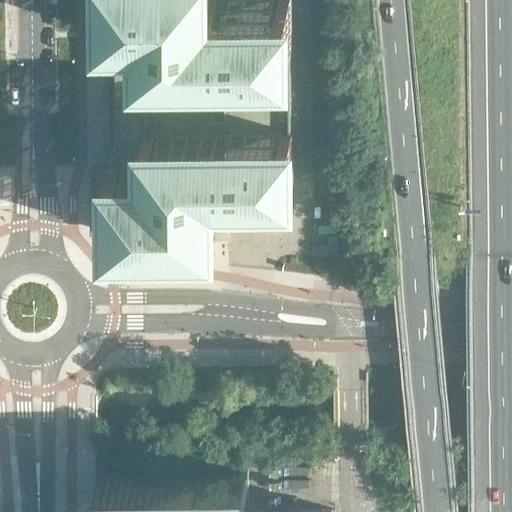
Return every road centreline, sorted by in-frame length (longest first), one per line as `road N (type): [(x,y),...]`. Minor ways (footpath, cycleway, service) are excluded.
road 1 (motorway): [(390,0),(437,511)]
road 2 (motorway): [(506,0),(510,511)]
road 3 (unclassified): [(69,333),(134,321),(318,329),(337,323)]
road 4 (unclassified): [(337,323),(249,303),(73,289)]
road 5 (unclassified): [(511,325),(337,323)]
road 6 (tertiary): [(32,154),(32,0)]
road 7 (tertiary): [(60,272),(32,154)]
